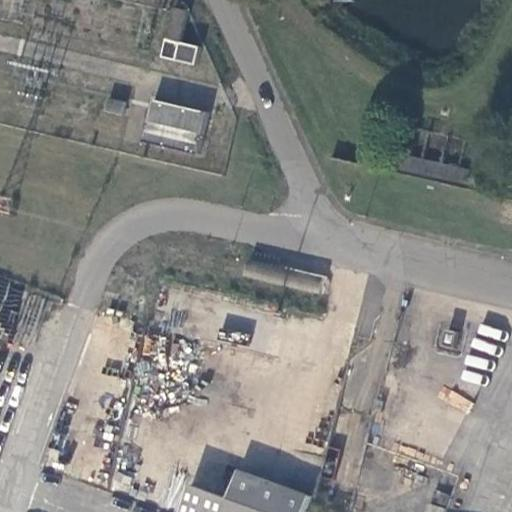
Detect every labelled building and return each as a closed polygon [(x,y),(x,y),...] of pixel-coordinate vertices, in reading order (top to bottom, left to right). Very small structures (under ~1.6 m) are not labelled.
[(164,38),(160,56),(192,64),(197,46),(164,38)] [(202,144),(206,108),(148,102),(144,137),(202,144)] [(248,185),(277,193),(285,162),(256,155),(248,185)] [(353,498),(409,511),(425,511),(462,371),(434,364),(418,379),(393,476),(360,468),(353,498)] [(186,484),(176,511),(301,511),(308,493),(232,469),(224,496),(186,484)]
